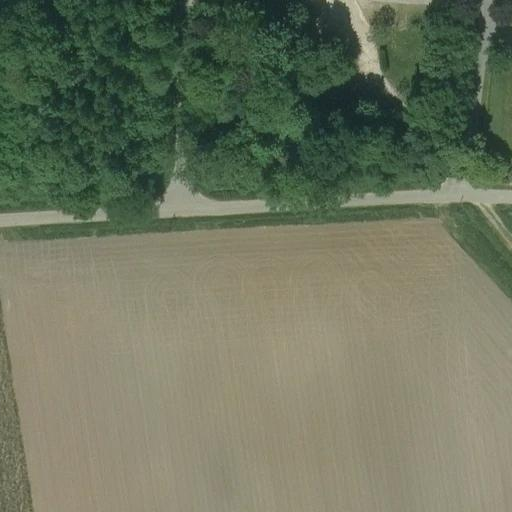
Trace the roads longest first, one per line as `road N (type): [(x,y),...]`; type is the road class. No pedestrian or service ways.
road 1 (unclassified): [(181,211),(511,197)]
road 2 (unclassified): [(182,0),(181,211)]
road 3 (unclassified): [(0,222),(181,211)]
